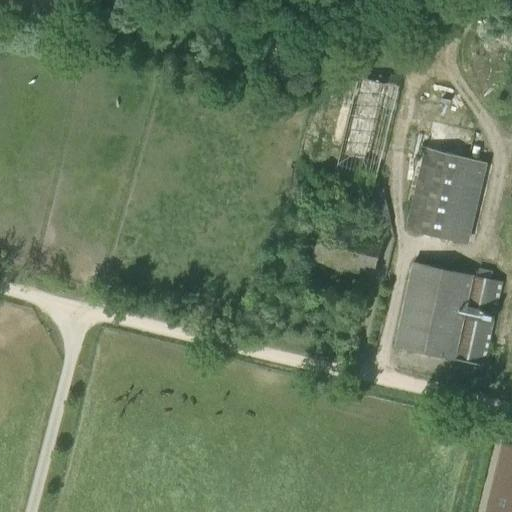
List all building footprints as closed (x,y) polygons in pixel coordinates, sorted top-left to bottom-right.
[(511,54),(505,53),(499,86),(508,87),(511,68),(511,54)] [(374,187),(399,87),(357,77),(332,179),(369,188),(377,228),(391,225),(384,189),(374,187)] [(424,148),(405,230),(455,242),(473,160),(424,148)] [(343,268),(374,275),(382,238),(352,231),(351,234),(322,227),(315,258),(343,265),(343,268)] [(395,346),(483,366),(501,283),(492,281),(413,263),(395,346)] [(511,511),(511,444),(501,442),(485,511),(511,511)]
